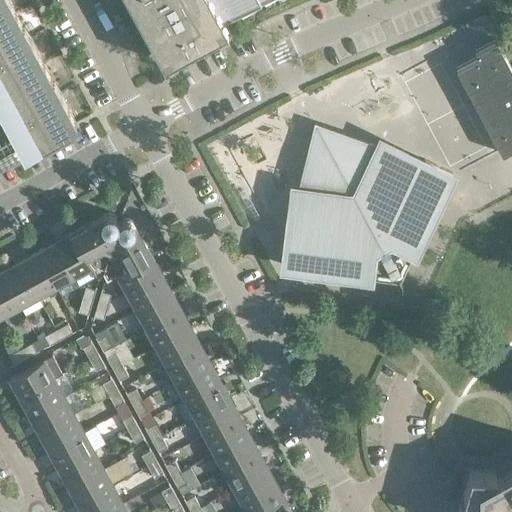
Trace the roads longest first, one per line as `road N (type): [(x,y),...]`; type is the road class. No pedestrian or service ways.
road 1 (residential): [(354,511),(144,127)]
road 2 (unclassified): [(144,127),(409,0)]
road 3 (unclassified): [(0,206),(144,127)]
road 4 (residential): [(144,127),(76,0)]
